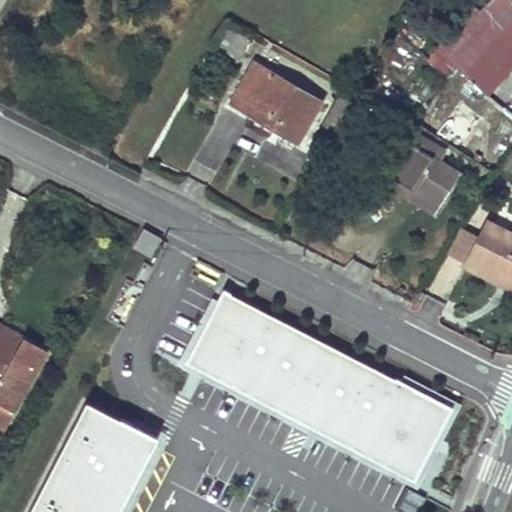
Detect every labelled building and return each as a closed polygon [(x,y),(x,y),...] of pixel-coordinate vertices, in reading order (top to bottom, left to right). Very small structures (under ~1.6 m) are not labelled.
[(511,54),(511,0),(500,14),(484,0),(479,0),(466,14),(511,54)] [(511,65),(511,54),(466,14),(427,59),(446,76),(456,66),(487,93),(511,65)] [(229,28),(217,47),(224,51),(237,32),(229,28)] [(237,32),(224,51),(237,59),(250,39),(237,32)] [(253,63),(230,102),(296,140),(316,108),(268,79),(272,73),(253,63)] [(341,90),(309,147),(320,154),(351,96),(341,90)] [(355,97),(343,119),(365,131),(373,116),(363,110),(367,103),(355,97)] [(425,122),(464,148),(476,130),(437,105),(425,122)] [(436,147),(418,136),(392,178),(421,196),(416,203),(435,214),(460,174),(431,156),(436,147)] [(511,153),(511,154),(499,171),(511,180),(511,153)] [(421,196),(392,178),(387,187),(416,203),(421,196)] [(321,219),(296,206),(288,220),(313,234),(321,219)] [(511,234),(486,221),(477,238),(464,264),(500,282),(504,274),(511,278),(511,234)] [(456,227),(440,252),(464,264),(477,238),(456,227)] [(142,228),(131,247),(150,257),(160,238),(142,228)] [(511,278),(504,274),(500,282),(511,288),(511,278)] [(274,315),(225,290),(188,359),(238,385),(347,441),(414,476),(450,406),(383,371),(274,315)] [(0,419),(6,423),(47,351),(22,337),(17,346),(0,337),(0,419)] [(156,435),(88,399),(66,440),(28,511),(115,511),(135,476),(156,435)]
